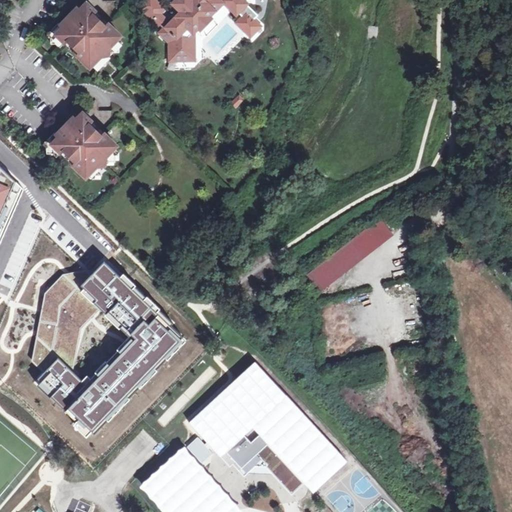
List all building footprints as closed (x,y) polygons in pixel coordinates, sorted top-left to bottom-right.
[(73,13),(60,27),(62,29),(55,36),(63,44),(65,46),(68,43),(78,53),(76,56),(90,69),(93,65),(100,58),(97,55),(106,45),(110,48),(117,40),(120,37),(130,26),(115,9),(115,2),(102,2),(101,0),(85,0),(83,2),(86,4),(76,15),(73,13)] [(207,17),(219,4),(215,0),(190,0),(180,11),(165,29),(174,38),(174,50),(192,49),(191,34),(197,28),(199,30),(209,19),(207,17)] [(180,11),(190,0),(176,0),(173,4),(180,11)] [(241,17),(235,23),(249,36),(258,26),(251,20),(256,15),(239,0),(221,0),(220,1),(234,14),(236,12),(241,17)] [(62,29),(60,27),(59,26),(48,38),(50,40),(51,46),(56,46),(59,48),(63,44),(55,36),(62,29)] [(117,40),(110,48),(106,45),(97,55),(100,58),(93,65),(97,69),(99,67),(105,66),(105,61),(113,52),(119,52),(119,46),(121,44),(117,40)] [(90,173),(97,165),(94,162),(103,152),(107,155),(117,145),(128,133),(112,117),(112,110),(99,111),(99,108),(98,103),(95,99),(88,107),(86,105),(81,110),(82,112),(72,122),(70,119),(57,134),(59,136),(52,143),(60,151),(62,153),(64,150),(75,160),(73,163),(87,176),(90,173)] [(59,136),(57,134),(56,133),(44,144),(48,148),(47,153),(53,153),(56,155),(60,151),(52,143),(59,136)] [(103,152),(94,162),(97,165),(90,173),(93,175),(94,176),(96,174),(102,174),(102,168),(109,160),(115,161),(115,155),(117,152),(116,151),(113,148),(107,155),(103,152)] [(0,211),(10,187),(0,182),(0,211)] [(395,236),(382,218),(308,274),(322,292),(395,236)] [(181,341),(103,266),(80,289),(129,337),(90,377),(86,375),(80,381),(58,359),(36,382),(77,421),(74,424),(87,437),(181,341)] [(251,340),(245,345),(252,354),(258,349),(251,340)] [(252,354),(245,345),(241,348),(247,358),(252,354)] [(255,357),(184,420),(218,459),(226,452),(244,473),(260,459),(297,501),(309,491),(312,494),(348,462),(255,357)]
